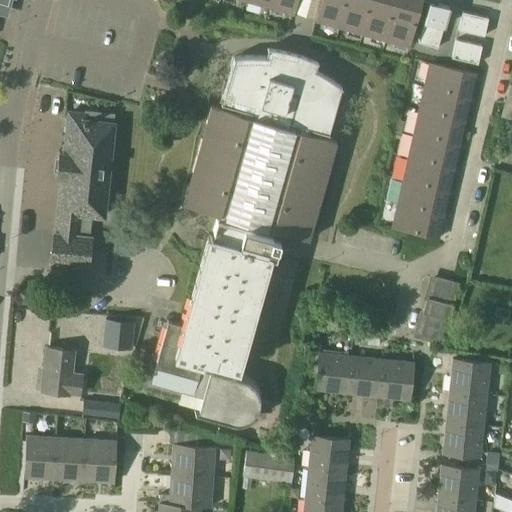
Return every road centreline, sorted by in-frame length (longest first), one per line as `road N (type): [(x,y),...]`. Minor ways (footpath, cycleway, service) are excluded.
road 1 (residential): [(411,272),(446,258),(455,235),(508,0)]
road 2 (residential): [(11,121),(43,0)]
